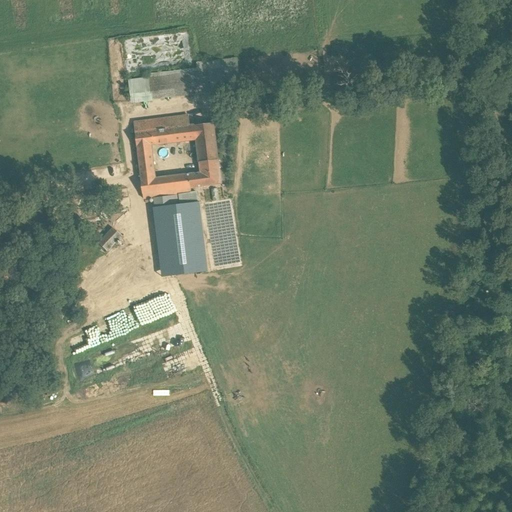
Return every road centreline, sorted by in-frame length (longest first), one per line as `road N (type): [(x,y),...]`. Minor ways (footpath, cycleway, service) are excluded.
road 1 (track): [(0,203),(127,177),(127,124),(137,108),(154,105),(205,111),(455,76),(474,79),(511,137)]
road 2 (track): [(127,177),(214,397),(271,511)]
